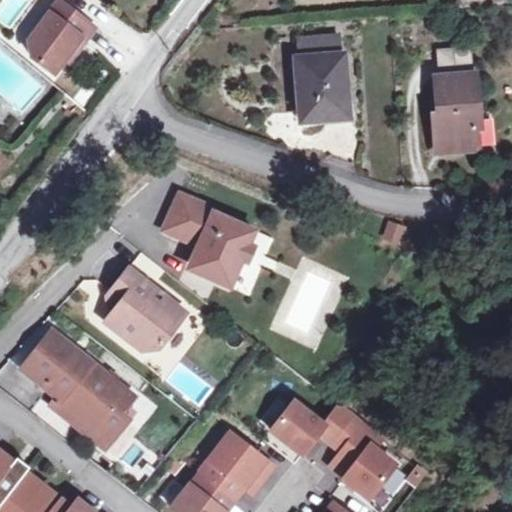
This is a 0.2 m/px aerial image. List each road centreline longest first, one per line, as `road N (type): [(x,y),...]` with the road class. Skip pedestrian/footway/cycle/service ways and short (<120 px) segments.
road 1 (residential): [(121,98),(198,137),(349,189),(424,204),(511,204)]
road 2 (unclassified): [(121,98),(0,265)]
road 3 (residential): [(0,409),(138,511)]
road 4 (track): [(445,57),(424,68),(409,109),(424,204)]
road 5 (residential): [(0,347),(102,245)]
road 6 (unclassified): [(195,0),(121,98)]
